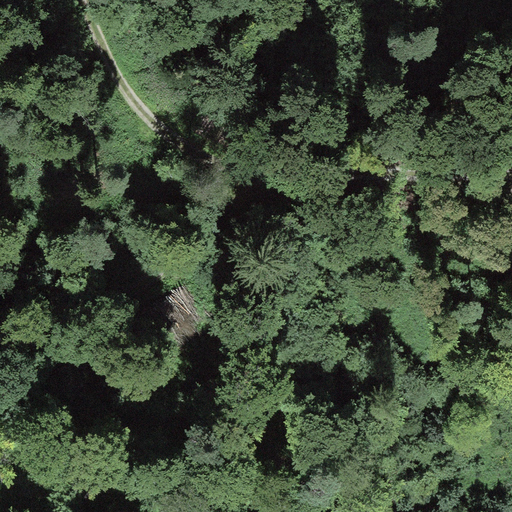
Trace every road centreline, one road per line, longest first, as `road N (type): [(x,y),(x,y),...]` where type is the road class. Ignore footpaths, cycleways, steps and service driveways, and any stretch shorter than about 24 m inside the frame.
road 1 (track): [(79,0),(131,95),(159,127),(232,177),(511,174)]
road 2 (track): [(0,403),(213,222),(232,177)]
